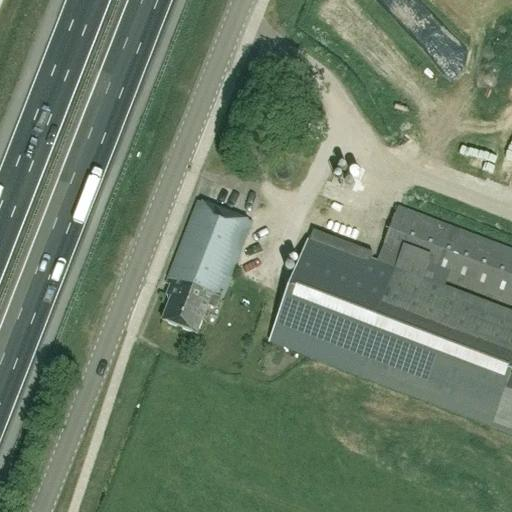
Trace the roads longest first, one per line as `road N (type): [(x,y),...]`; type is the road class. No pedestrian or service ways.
road 1 (unclassified): [(41,511),(243,0)]
road 2 (motorway): [(0,382),(151,0)]
road 3 (unknown): [(250,31),(319,68),(352,109),(378,163),(396,177),(511,223)]
road 4 (motorway): [(90,0),(0,232)]
